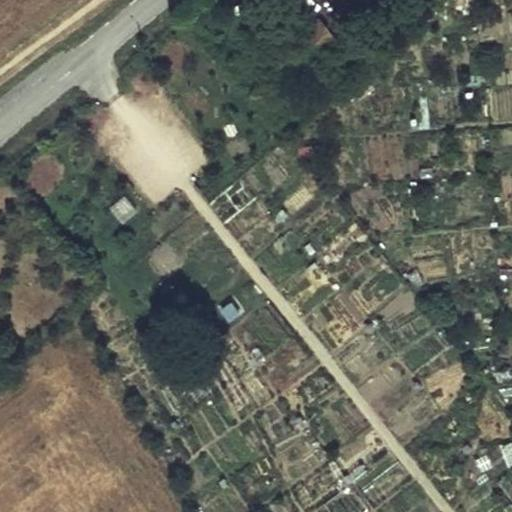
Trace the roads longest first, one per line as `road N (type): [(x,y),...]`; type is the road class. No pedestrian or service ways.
road 1 (track): [(88,58),(447,511)]
road 2 (residential): [(157,0),(0,129)]
